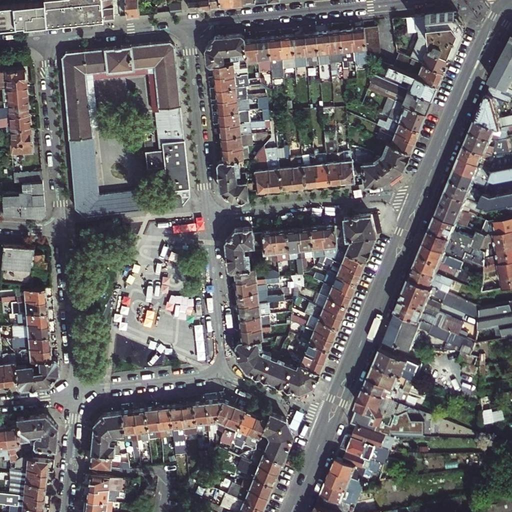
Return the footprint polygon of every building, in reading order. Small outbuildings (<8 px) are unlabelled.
[(45,21),(48,20),(47,11),(45,0),(22,0),(0,2),(0,25),(17,24),(17,21),(25,20),(25,23),(32,22),(32,25),(46,23),(45,21)] [(45,0),(47,11),(48,20),(48,23),(85,19),(104,17),(102,0),(45,0)] [(114,16),(112,0),(102,0),(104,17),(111,17),(114,16)] [(137,0),(124,0),(126,8),(126,15),(134,14),(139,14),(137,0)] [(198,8),(196,0),(188,0),(189,9),(194,8),(198,8)] [(462,21),(455,10),(433,13),(424,14),(428,40),(451,49),(454,41),(462,21)] [(428,40),(424,14),(410,15),(412,31),(417,30),(421,30),(421,29),(422,29),(423,42),(425,43),(423,48),(416,45),(412,56),(443,69),(447,58),(451,49),(428,40)] [(377,25),(363,27),(366,52),(366,53),(380,52),(377,25)] [(366,52),(363,27),(358,27),(352,28),(353,38),(351,38),(352,48),(355,48),(355,51),(352,51),(352,53),(354,53),(354,60),(356,79),(361,78),(359,59),(365,58),(367,58),(366,54),(366,53),(366,52)] [(353,38),(352,28),(351,28),(347,28),(339,29),(343,61),(345,80),(349,79),(347,60),(354,60),(354,53),(352,53),(352,51),(355,51),(355,48),(352,48),(351,38),(353,38)] [(334,30),(328,30),(329,40),(327,40),(328,50),(330,50),(330,53),(328,53),(328,56),(329,56),(330,63),(332,81),(338,81),(337,62),(343,61),(339,29),(334,30)] [(421,30),(417,30),(419,40),(416,45),(423,48),(425,43),(423,42),(422,29),(421,29),(421,30)] [(329,40),(328,30),(327,31),(322,31),(315,32),(318,64),(330,63),(329,56),(328,56),(328,53),(330,53),(330,50),(328,50),(327,40),(329,40)] [(304,56),(304,59),(306,58),(306,65),(318,64),(315,32),(311,32),(305,33),(306,42),(303,43),(304,53),(306,53),(306,55),(304,56)] [(206,64),(212,63),(226,62),(226,57),(231,56),(232,61),(239,61),(238,55),(246,55),(244,39),(244,36),(240,33),(231,34),(214,36),(204,48),(206,64)] [(306,58),(304,59),(304,56),(306,55),(306,53),(304,53),(303,43),(306,42),(305,33),(303,33),(299,33),(291,34),(295,66),(306,65),(306,58)] [(286,35),(280,35),(281,45),(279,45),(280,55),(283,55),(283,58),(280,58),(281,61),(282,61),(283,67),(295,66),(291,34),(286,35)] [(275,36),(267,37),(271,68),(272,78),(284,76),(283,67),(282,61),(281,61),(280,58),(283,58),(283,55),(280,55),(279,45),(281,45),(280,35),(279,36),(275,36)] [(259,70),(271,68),(267,37),(263,37),(257,38),(258,48),(255,48),(257,58),(259,58),(259,61),(257,61),(257,63),(258,63),(259,70)] [(247,65),(257,63),(257,61),(259,61),(259,58),(257,58),(255,48),(258,48),(257,38),(256,38),(252,38),(244,39),(246,55),(247,65)] [(143,153),(144,170),(162,169),(166,169),(168,200),(164,200),(163,200),(163,202),(164,205),(164,206),(182,204),(190,194),(182,122),(174,44),(170,40),(120,46),(121,47),(116,47),(116,46),(65,52),(62,56),(75,207),(84,215),(143,208),(141,189),(98,193),(92,134),(91,125),(97,125),(94,77),(150,74),(152,113),(154,113),(159,113),(161,152),(157,152),(143,153)] [(511,41),(491,80),(495,82),(495,81),(506,90),(509,90),(511,83),(511,41)] [(405,70),(411,56),(399,50),(393,65),(405,70)] [(381,63),(382,61),(366,54),(367,58),(367,61),(378,65),(379,62),(381,63)] [(417,75),(437,83),(440,75),(443,69),(412,56),(409,63),(419,67),(417,75)] [(213,70),(213,74),(223,73),(223,75),(233,74),(233,72),(236,72),(236,74),(238,74),(238,73),(248,72),(247,67),(240,68),(239,61),(232,61),(226,62),(212,63),(213,70)] [(407,87),(431,97),(435,88),(437,83),(417,75),(405,70),(393,65),(388,63),(385,70),(401,77),(398,84),(407,87)] [(0,87),(2,87),(26,85),(25,76),(24,69),(0,71),(0,87)] [(368,87),(388,95),(395,98),(401,101),(407,87),(398,84),(368,71),(370,83),(368,87)] [(214,83),(214,87),(247,84),(246,78),(248,77),(248,72),(238,73),(238,74),(236,74),(236,72),(233,72),(233,74),(223,75),(223,73),(213,74),(213,75),(214,83)] [(482,104),(475,118),(500,128),(500,125),(507,124),(511,123),(511,113),(498,116),(497,110),(501,109),(503,103),(507,105),(511,93),(511,91),(509,90),(506,90),(495,81),(495,82),(491,80),(489,87),(482,104)] [(215,94),(216,98),(226,97),(226,99),(236,98),(236,96),(238,95),(239,98),(241,97),(241,96),(248,96),(248,92),(247,84),(214,87),(215,94)] [(4,101),(27,99),(27,93),(26,85),(2,87),(4,101)] [(429,102),(431,97),(407,87),(401,101),(426,111),(429,102)] [(226,97),(216,98),(216,99),(217,107),(217,112),(248,108),(267,106),(266,94),(257,95),(258,101),(249,102),(248,96),(241,96),(241,97),(239,98),(238,95),(236,96),(236,98),(226,99),(226,97)] [(389,115),(395,98),(388,95),(381,112),(388,115),(389,115)] [(391,116),(419,127),(423,116),(426,111),(401,101),(395,98),(389,115),(391,116)] [(0,117),(16,114),(28,113),(28,106),(27,99),(4,101),(4,108),(0,108),(0,117)] [(218,119),(218,122),(228,121),(229,123),(238,122),(238,120),(241,120),(241,122),(244,122),(244,121),(249,120),(248,108),(217,112),(218,119)] [(9,129),(29,127),(29,121),(28,113),(16,114),(0,117),(0,129),(7,129),(9,129)] [(418,130),(419,127),(391,116),(389,115),(388,115),(386,120),(379,117),(377,124),(382,126),(387,128),(395,131),(395,130),(405,134),(404,136),(414,140),(418,130)] [(228,121),(218,122),(218,123),(219,132),(220,135),(250,132),(250,126),(264,124),(264,125),(269,125),(268,118),(249,120),(244,121),(244,122),(241,122),(241,120),(238,120),(238,122),(229,123),(228,121)] [(508,128),(507,124),(500,125),(500,128),(475,118),(474,121),(471,129),(491,138),(495,139),(506,137),(504,128),(508,128)] [(395,131),(387,128),(382,126),(380,130),(385,132),(382,138),(386,140),(410,150),(412,143),(414,140),(404,136),(405,134),(395,130),(395,131)] [(30,138),(29,127),(9,129),(11,154),(31,152),(30,138)] [(469,133),(465,143),(494,155),(499,154),(511,151),(511,145),(511,142),(510,136),(506,137),(495,139),(491,138),(471,129),(469,133)] [(252,144),(250,132),(220,135),(221,143),(221,146),(231,145),(231,147),(241,146),(241,144),(244,144),(244,146),(246,146),(246,144),(252,144)] [(336,180),(340,179),(339,169),(341,169),(340,158),(339,159),(338,150),(336,135),(331,135),(324,136),(326,148),(329,181),(336,180)] [(410,150),(386,140),(381,151),(373,158),(375,160),(362,161),(364,183),(373,182),(384,181),(397,171),(402,168),(407,156),(410,150)] [(263,188),(269,187),(268,177),(270,177),(269,167),(268,167),(266,151),(265,143),(256,153),(258,168),(255,168),(257,189),(263,188)] [(483,164),(493,168),(497,167),(498,164),(495,163),(499,154),(494,155),(465,143),(464,146),(460,155),(483,164)] [(247,149),(246,146),(244,146),(244,144),(241,144),(241,146),(231,147),(231,145),(221,146),(221,147),(222,155),(222,159),(237,157),(248,156),(247,149)] [(278,149),(278,157),(286,156),(286,148),(285,146),(277,147),(278,149)] [(329,181),(326,148),(318,149),(317,146),(313,146),(314,150),(315,161),(316,161),(317,172),(315,172),(316,182),(325,181),(329,181)] [(286,156),(278,157),(282,186),(288,185),(292,185),(291,174),(293,174),(292,164),(291,164),(290,152),(289,148),(286,148),(286,156)] [(268,177),(269,187),(270,187),(276,186),(282,186),(278,157),(278,149),(266,151),(268,167),(269,167),(270,177),(268,177)] [(339,169),(340,179),(341,179),(348,179),(353,178),(350,149),(338,150),(339,159),(340,158),(341,169),(339,169)] [(302,151),(306,183),(313,182),(316,182),(315,172),(317,172),(316,161),(315,161),(314,150),(302,151)] [(302,151),(290,152),(291,164),(292,164),(293,174),(291,174),(292,185),(293,185),(301,184),(306,183),(302,151)] [(458,160),(455,167),(478,176),(483,164),(460,155),(458,160)] [(237,157),(222,159),(216,159),(218,178),(219,189),(231,198),(248,196),(246,179),(238,180),(237,173),(239,172),(237,157)] [(511,164),(503,166),(505,177),(511,176),(511,175),(511,164)] [(505,177),(503,166),(497,167),(493,168),(490,175),(489,176),(495,179),(501,178),(505,177)] [(453,172),(451,178),(474,187),(476,183),(485,187),(485,185),(486,184),(486,183),(487,181),(488,180),(478,176),(455,167),(453,172)] [(12,182),(22,181),(43,180),(42,170),(11,172),(12,182)] [(446,190),(472,200),(477,189),(474,187),(451,178),(449,182),(446,190)] [(43,180),(22,181),(23,191),(2,192),(3,213),(40,216),(45,210),(44,197),(43,180)] [(478,203),(472,200),(446,190),(445,193),(441,201),(461,209),(463,204),(478,210),(481,204),(478,203)] [(481,204),(489,207),(491,195),(488,193),(483,191),(481,195),(478,203),(481,204)] [(505,192),(499,193),(501,204),(511,202),(510,191),(505,192)] [(491,195),(489,207),(499,205),(501,204),(499,193),(495,194),(491,195)] [(163,202),(163,200),(164,200),(163,197),(155,198),(156,207),(164,206),(164,205),(163,202)] [(440,205),(436,213),(456,221),(462,223),(466,225),(471,214),(461,209),(441,201),(440,205)] [(511,202),(501,204),(499,205),(501,217),(505,216),(511,214),(511,202)] [(349,242),(346,250),(365,258),(375,233),(373,226),(370,213),(344,216),(345,222),(334,224),(335,238),(347,237),(351,236),(349,242)] [(434,217),(430,227),(480,247),(481,244),(483,239),(486,233),(484,233),(479,231),(476,229),(474,236),(459,230),(462,223),(456,221),(436,213),(434,217)] [(507,229),(505,216),(501,217),(487,220),(484,219),(479,231),(484,233),(486,233),(498,231),(505,229),(507,229)] [(328,224),(323,225),(324,235),(322,235),(323,246),(324,246),(325,255),(338,260),(337,256),(337,254),(336,245),(335,238),(334,224),(328,224)] [(324,235),(323,225),(321,225),(316,226),(310,227),(313,256),(320,256),(317,265),(320,266),(323,260),(325,255),(324,246),(323,246),(322,235),(324,235)] [(252,244),(251,227),(234,229),(225,240),(226,255),(228,269),(234,268),(250,267),(248,251),(244,251),(243,245),(252,244)] [(305,227),(299,228),(300,238),(298,238),(299,249),(300,249),(303,272),(308,268),(306,257),(313,256),(310,227),(305,227)] [(480,247),(430,227),(429,231),(425,240),(451,251),(483,264),(483,258),(484,249),(480,247)] [(286,229),(289,259),(296,258),(298,274),(291,274),(292,283),(296,284),(304,286),(303,272),(300,249),(299,249),(298,238),(300,238),(299,228),(293,228),(286,229)] [(276,252),(277,260),(289,259),(286,229),(281,230),(275,230),(276,241),(274,241),(275,252),(276,252)] [(498,231),(499,237),(500,243),(507,241),(505,229),(498,231)] [(272,261),(277,260),(276,252),(275,252),(274,241),(276,241),(275,230),(274,231),(269,231),(262,232),(264,253),(271,252),(272,261)] [(424,244),(420,251),(461,269),(464,262),(449,256),(451,251),(425,240),(424,244)] [(32,270),(34,253),(28,252),(29,244),(17,244),(4,242),(1,279),(31,282),(32,270)] [(483,264),(510,259),(508,246),(498,248),(499,252),(499,256),(483,258),(483,264)] [(337,256),(338,260),(341,261),(341,260),(351,265),(350,267),(360,271),(363,261),(365,258),(346,250),(343,257),(337,254),(337,256)] [(461,269),(420,251),(419,255),(415,263),(442,274),(444,269),(458,275),(461,269)] [(38,253),(34,253),(32,270),(46,272),(46,261),(43,261),(43,254),(38,253)] [(341,261),(338,260),(325,255),(323,260),(331,263),(328,269),(355,281),(358,273),(360,271),(350,267),(351,265),(341,260),(341,261)] [(510,259),(483,264),(484,267),(486,270),(499,268),(499,270),(500,272),(504,272),(511,270),(510,259)] [(442,274),(415,263),(414,267),(410,276),(430,285),(447,292),(449,293),(452,284),(455,285),(457,280),(442,274)] [(250,267),(234,268),(235,275),(235,279),(246,278),(246,280),(256,279),(256,278),(274,276),(279,276),(279,272),(277,271),(273,271),(271,270),(256,271),(255,266),(250,267)] [(303,272),(323,281),(325,276),(308,268),(303,272)] [(354,283),(355,281),(328,269),(325,276),(323,281),(324,281),(332,284),(332,283),(342,287),(341,289),(350,293),(354,283)] [(473,274),(461,269),(458,275),(457,277),(470,283),(473,274)] [(511,273),(504,274),(500,275),(501,278),(501,280),(488,283),(487,276),(482,277),(481,290),(511,284),(511,273)] [(236,287),(237,292),(258,290),(257,283),(274,281),(274,276),(256,278),(256,279),(246,280),(246,278),(235,279),(236,287)] [(430,285),(410,276),(408,281),(402,296),(425,305),(439,311),(443,304),(442,303),(429,298),(431,293),(444,298),(447,292),(430,285)] [(349,295),(350,293),(341,289),(342,287),(332,283),(332,284),(324,281),(320,292),(346,303),(349,295)] [(4,302),(13,301),(26,300),(26,299),(37,298),(37,300),(47,299),(47,298),(47,294),(46,286),(17,288),(18,296),(3,297),(4,302)] [(258,290),(237,292),(238,298),(238,303),(249,302),(249,304),(259,303),(259,302),(269,301),(285,299),(284,293),(268,294),(268,289),(258,290)] [(346,303),(320,292),(315,303),(323,306),(323,305),(333,309),(332,311),(341,315),(345,306),(346,303)] [(449,293),(447,292),(444,298),(442,303),(443,304),(479,319),(480,306),(449,293)] [(397,309),(420,318),(425,305),(402,296),(400,300),(397,309)] [(14,313),(19,313),(48,310),(48,307),(47,299),(37,300),(37,298),(26,299),(26,300),(13,301),(14,313)] [(511,299),(480,306),(479,319),(478,327),(477,342),(511,335),(511,299)] [(249,302),(238,303),(238,304),(239,312),(240,316),(260,314),(269,313),(270,313),(269,301),(259,302),(259,303),(249,304),(249,302)] [(310,314),(337,325),(340,317),(341,315),(332,311),(333,309),(323,305),(323,306),(315,303),(313,302),(310,301),(305,312),(310,314)] [(420,318),(477,342),(478,327),(439,311),(425,305),(420,318)] [(420,318),(397,309),(393,317),(389,327),(399,331),(400,330),(408,333),(409,331),(416,334),(419,327),(429,331),(428,334),(446,342),(443,349),(459,351),(476,357),(478,358),(477,342),(420,318)] [(19,313),(20,325),(28,324),(28,323),(38,322),(39,324),(49,323),(49,322),(49,317),(48,310),(19,313)] [(261,320),(260,314),(240,316),(240,323),(241,327),(252,325),(252,328),(262,326),(262,325),(270,324),(270,320),(261,320)] [(336,327),(337,325),(310,314),(307,320),(291,314),(290,318),(305,325),(313,328),(313,327),(323,331),(323,333),(332,337),(336,327)] [(28,324),(20,325),(20,329),(21,337),(50,334),(50,330),(49,323),(39,324),(38,322),(28,323),(28,324)] [(242,335),(242,340),(260,338),(263,338),(262,331),(271,330),(270,324),(262,325),(262,326),(252,328),(252,325),(241,327),(242,335)] [(301,336),(328,347),(331,340),(332,337),(323,333),(323,331),(313,327),(313,328),(305,325),(301,336)] [(410,349),(412,342),(415,337),(416,334),(409,331),(408,333),(400,330),(399,331),(389,327),(388,331),(384,339),(410,349)] [(50,334),(21,337),(13,337),(14,342),(15,349),(22,349),(31,348),(31,346),(41,346),(41,348),(51,347),(51,342),(50,334)] [(327,349),(328,347),(301,336),(297,346),(304,349),(305,348),(315,352),(314,354),(323,358),(327,349)] [(260,338),(242,340),(238,341),(236,343),(237,351),(237,356),(246,368),(260,374),(268,355),(270,351),(261,347),(259,350),(258,350),(257,347),(256,345),(261,344),(260,338)] [(322,361),(323,358),(314,354),(315,352),(305,348),(304,349),(297,346),(289,343),(288,345),(296,348),(295,350),(303,354),(300,361),(319,369),(322,361)] [(52,353),(51,347),(41,348),(41,346),(31,346),(31,348),(22,349),(22,354),(23,360),(31,359),(40,358),(52,357),(52,353)] [(378,354),(375,362),(416,379),(418,375),(415,374),(416,372),(405,368),(409,358),(381,346),(378,354)] [(8,351),(3,351),(4,360),(5,360),(6,370),(4,370),(5,381),(7,380),(13,380),(18,379),(17,366),(16,359),(9,360),(8,351)] [(283,384),(291,365),(286,362),(287,359),(281,357),(280,360),(268,355),(260,374),(272,379),(283,384)] [(55,357),(52,357),(40,358),(40,364),(33,365),(33,364),(17,366),(18,379),(19,382),(22,385),(35,384),(50,382),(60,371),(59,367),(59,360),(55,357)] [(291,365),(283,384),(299,390),(312,385),(318,372),(319,369),(300,361),(298,361),(296,367),(291,365)] [(373,365),(369,375),(417,395),(423,382),(416,379),(375,362),(373,365)] [(417,395),(369,375),(368,379),(365,385),(413,405),(417,395)] [(423,397),(428,384),(423,382),(417,395),(423,397)] [(365,388),(365,385),(361,395),(357,406),(359,403),(360,401),(362,399),(363,396),(364,393),(365,391),(365,388)] [(413,405),(365,385),(365,388),(365,391),(364,393),(363,396),(362,399),(360,401),(359,403),(357,406),(375,413),(373,418),(391,425),(392,422),(404,424),(414,425),(425,425),(425,423),(414,422),(409,411),(413,405)] [(215,417),(223,398),(212,399),(206,400),(207,410),(205,410),(206,420),(207,420),(208,429),(209,439),(215,438),(214,433),(216,433),(215,417)] [(223,398),(215,417),(223,420),(219,428),(224,430),(227,422),(226,422),(230,412),(232,413),(236,403),(230,401),(223,398)] [(194,402),(197,430),(203,430),(208,429),(207,420),(206,420),(205,410),(207,410),(206,400),(199,401),(194,402)] [(189,402),(183,403),(184,413),(182,413),(183,423),(184,423),(185,432),(190,431),(197,430),(194,402),(189,402)] [(170,404),(173,433),(175,454),(187,453),(185,432),(184,423),(183,423),(182,413),(184,413),(183,403),(177,404),(170,404)] [(241,405),(236,403),(232,413),(230,412),(226,422),(227,422),(224,430),(221,438),(222,438),(225,440),(228,434),(232,424),(237,426),(245,407),(241,405)] [(165,405),(159,406),(160,416),(158,416),(159,426),(160,426),(161,435),(166,434),(173,433),(170,404),(165,405)] [(154,406),(146,407),(149,436),(156,435),(161,435),(160,426),(159,426),(158,416),(160,416),(159,406),(154,406)] [(414,425),(404,424),(392,422),(391,425),(373,418),(375,413),(357,406),(355,410),(350,422),(357,424),(382,435),(386,436),(398,436),(424,438),(425,425),(414,425)] [(142,408),(137,408),(138,418),(136,418),(137,429),(138,429),(139,437),(144,436),(145,438),(149,437),(149,436),(146,407),(142,408)] [(252,410),(245,407),(237,426),(233,437),(245,441),(245,439),(249,431),(247,431),(251,421),(254,422),(258,412),(252,410)] [(130,409),(122,410),(125,430),(133,429),(132,431),(134,457),(140,457),(139,437),(138,429),(137,429),(136,418),(138,418),(137,408),(130,409)] [(492,408),(482,410),(483,423),(494,421),(493,412),(492,408)] [(125,430),(122,410),(105,412),(95,422),(93,437),(92,450),(112,452),(114,453),(115,442),(109,442),(109,436),(113,432),(125,431),(125,430)] [(267,416),(263,428),(267,430),(270,436),(264,451),(283,459),(287,447),(293,433),(286,417),(270,410),(267,416)] [(493,412),(494,421),(504,419),(502,410),(493,412)] [(260,436),(263,428),(267,416),(264,415),(258,412),(254,422),(251,421),(247,431),(249,431),(245,439),(245,441),(242,447),(246,449),(253,433),(260,436)] [(36,446),(55,448),(57,425),(52,420),(46,413),(42,414),(44,426),(42,428),(42,434),(31,433),(31,436),(30,441),(30,443),(34,443),(36,446)] [(18,417),(19,423),(20,437),(31,436),(31,433),(42,434),(42,428),(44,426),(42,414),(30,415),(18,417)] [(483,441),(483,435),(446,419),(442,425),(441,438),(483,441)] [(20,437),(19,423),(13,424),(6,424),(10,457),(11,461),(16,460),(20,457),(16,452),(15,444),(21,443),(20,437)] [(0,425),(0,453),(5,453),(5,458),(10,457),(6,424),(2,425),(0,425)] [(233,437),(237,426),(232,424),(228,434),(233,437)] [(355,429),(352,436),(381,448),(393,449),(398,436),(386,436),(382,435),(357,424),(355,429)] [(340,446),(347,449),(368,458),(375,461),(381,448),(352,436),(346,433),(344,436),(340,446)] [(393,449),(381,448),(375,461),(386,465),(388,461),(383,459),(385,455),(390,457),(393,449)] [(343,459),(368,469),(371,470),(375,461),(368,458),(347,449),(346,451),(343,459)] [(112,452),(92,450),(91,457),(90,463),(129,467),(129,460),(121,460),(122,454),(114,453),(112,452)] [(280,464),(283,459),(264,451),(261,458),(253,455),(251,459),(278,470),(280,464)] [(48,465),(48,458),(29,456),(22,456),(21,456),(22,462),(16,462),(17,467),(21,468),(22,466),(24,467),(24,470),(27,470),(27,467),(37,469),(37,470),(47,472),(48,465)] [(366,473),(368,469),(343,459),(336,456),(334,460),(331,468),(358,479),(361,481),(364,474),(363,474),(364,472),(366,473)] [(278,470),(251,459),(249,464),(257,467),(254,475),(273,482),(275,476),(278,470)] [(11,479),(46,483),(46,476),(47,472),(37,470),(37,469),(27,467),(27,470),(24,470),(24,467),(22,466),(21,468),(17,467),(11,467),(12,472),(11,479)] [(331,468),(326,479),(354,490),(355,488),(358,479),(331,468)] [(89,480),(88,487),(99,488),(99,485),(108,486),(111,486),(111,489),(114,489),(114,488),(121,489),(122,476),(89,473),(89,480)] [(271,488),(273,482),(254,475),(251,482),(243,479),(241,483),(268,494),(271,488)] [(45,487),(46,483),(11,479),(10,490),(19,491),(19,490),(22,490),(22,493),(25,494),(25,491),(34,492),(34,495),(45,496),(45,494),(45,487)] [(268,494),(241,483),(231,479),(226,491),(244,498),(263,506),(266,500),(268,494)] [(344,511),(354,490),(326,479),(317,502),(341,511),(344,511)] [(87,498),(113,500),(114,489),(111,489),(111,486),(108,486),(99,485),(99,488),(88,487),(88,491),(87,498)] [(145,487),(142,501),(152,503),(155,489),(145,487)] [(484,500),(485,511),(511,511),(511,488),(484,491),(484,500)] [(44,500),(45,496),(34,495),(34,492),(25,491),(25,494),(22,493),(22,490),(19,490),(19,491),(10,490),(0,489),(0,501),(16,503),(43,506),(44,500)] [(86,505),(86,508),(96,510),(96,511),(105,511),(106,510),(109,511),(108,511),(111,511),(113,500),(87,498),(86,505)] [(239,511),(242,511),(260,511),(261,511),(263,506),(244,498),(242,504),(234,500),(231,507),(239,511)] [(430,511),(440,510),(438,501),(427,503),(428,511),(430,511)] [(375,511),(341,511),(317,502),(315,507),(312,511),(380,511),(381,511),(375,511)] [(42,511),(43,510),(43,506),(16,503),(14,511),(42,511)] [(150,511),(151,505),(137,503),(137,510),(136,511),(150,511)]
